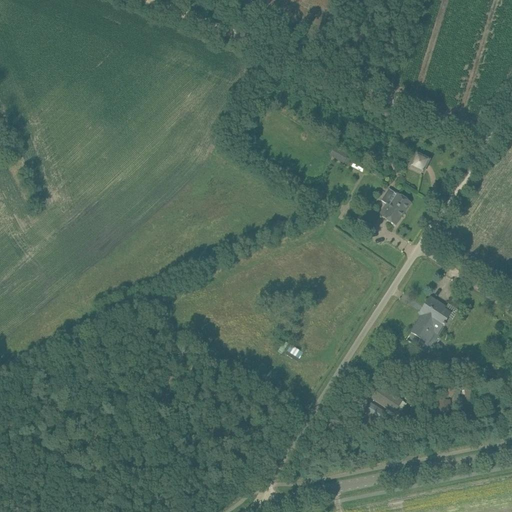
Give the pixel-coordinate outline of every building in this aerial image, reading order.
[(342,163),(347,155),(347,154),(335,146),(330,156),(342,163)] [(422,173),(428,161),(416,155),(411,167),(422,173)] [(302,184),(298,182),(296,184),(295,187),(304,193),(307,188),(302,184)] [(383,208),(378,215),(395,227),(411,204),(396,194),(389,189),(381,201),(386,204),(383,208)] [(371,223),(354,212),(348,222),(364,233),(371,223)] [(437,334),(444,324),(450,314),(441,309),(443,307),(430,298),(419,314),(422,316),(411,333),(427,343),(434,333),(437,334)] [(287,352),(299,359),(302,354),(291,346),(287,352)] [(472,388),(473,385),(464,383),(461,400),(469,401),(470,388),(472,388)] [(401,401),(377,385),(361,409),(381,422),(387,413),(392,416),(401,401)] [(414,385),(412,393),(416,394),(417,393),(421,395),(423,388),(414,385)] [(438,400),(438,415),(451,415),(450,400),(438,400)]
